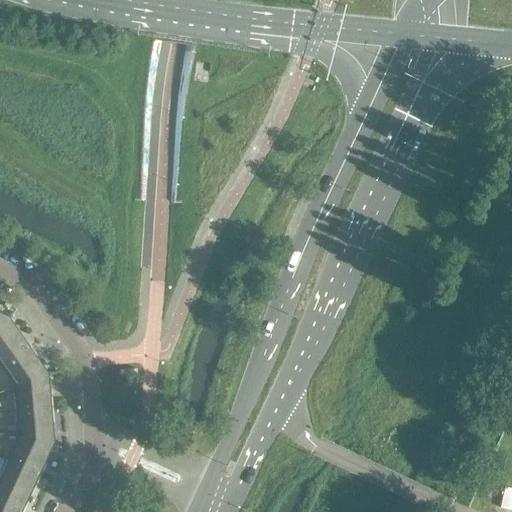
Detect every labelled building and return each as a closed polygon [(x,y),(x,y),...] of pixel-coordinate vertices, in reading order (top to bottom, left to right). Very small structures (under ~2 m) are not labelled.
[(0,330),(9,320),(0,315),(0,330)] [(0,367),(29,348),(9,320),(0,330),(0,367)] [(48,376),(29,348),(0,367),(0,368),(14,388),(48,376)] [(51,410),(48,376),(14,388),(16,413),(51,410)] [(54,444),(51,410),(16,413),(18,437),(54,444)] [(40,474),(54,444),(18,437),(8,460),(40,474)] [(0,480),(30,495),(40,474),(8,460),(0,476),(0,480)] [(0,504),(16,511),(22,511),(30,495),(0,480),(0,504)] [(511,510),(511,504),(511,489),(504,488),(500,508),(511,510)]
